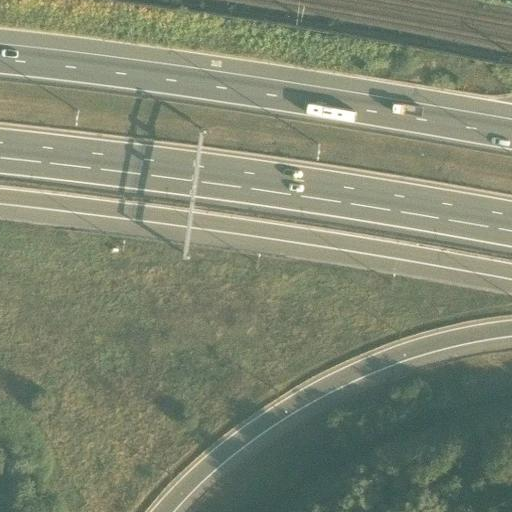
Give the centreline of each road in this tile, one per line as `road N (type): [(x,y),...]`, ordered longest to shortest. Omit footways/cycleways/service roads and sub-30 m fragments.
road 1 (motorway): [(0,195),(341,242),(511,276)]
road 2 (motorway): [(0,148),(511,228)]
road 3 (motorway): [(511,133),(0,57)]
road 4 (motorway): [(160,511),(211,458),(272,415),(388,357),(511,329)]
